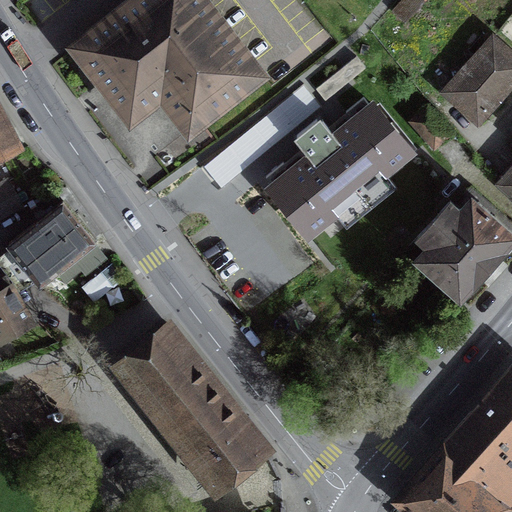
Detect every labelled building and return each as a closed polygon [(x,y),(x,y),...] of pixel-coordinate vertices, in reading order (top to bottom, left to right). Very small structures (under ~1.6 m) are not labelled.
[(215,0),(125,0),(75,39),(136,117),(166,94),(194,130),(271,69),(228,15),(215,0)] [(511,52),(498,40),(446,100),(482,131),(511,95),(511,52)] [(271,185),(309,232),(410,150),(372,103),(370,105),(363,96),(346,110),(353,119),(325,141),(320,134),(312,140),(318,148),(290,170),(283,161),(266,175),(273,184),(271,185)] [(0,165),(28,151),(0,97),(0,165)] [(424,111),(408,127),(434,152),(449,137),(424,111)] [(511,176),(502,188),(511,196),(511,176)] [(0,226),(26,211),(10,183),(0,189),(0,226)] [(475,306),(511,261),(511,229),(482,205),(471,218),(460,208),(430,244),(438,251),(426,265),(475,306)] [(109,250),(77,207),(17,250),(49,294),(109,250)] [(0,334),(25,320),(6,287),(0,290),(0,334)] [(269,449),(169,325),(114,368),(214,493),(269,449)] [(506,511),(511,507),(511,361),(390,504),(399,511),(506,511)]
